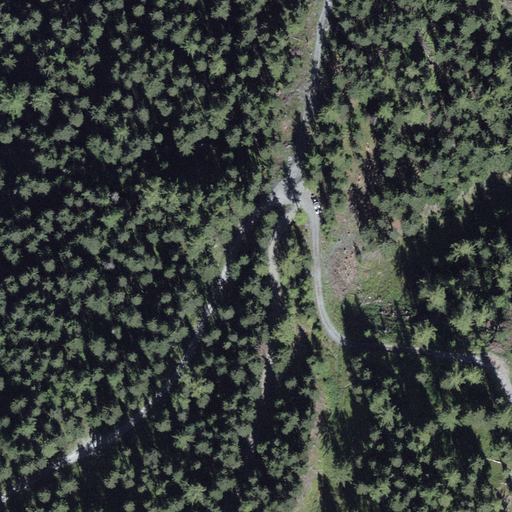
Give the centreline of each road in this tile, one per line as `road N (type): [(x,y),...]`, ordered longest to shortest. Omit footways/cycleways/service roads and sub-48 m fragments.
road 1 (track): [(0,504),(32,476),(102,439),(181,362),(259,205)]
road 2 (track): [(297,193),(316,209),(314,282),(335,333),(367,346),(476,359),(495,368),(511,400)]
road 3 (track): [(297,193),(259,205),(271,306),(262,387),(220,511)]
road 4 (track): [(313,0),(319,40),(290,121),(297,193)]
